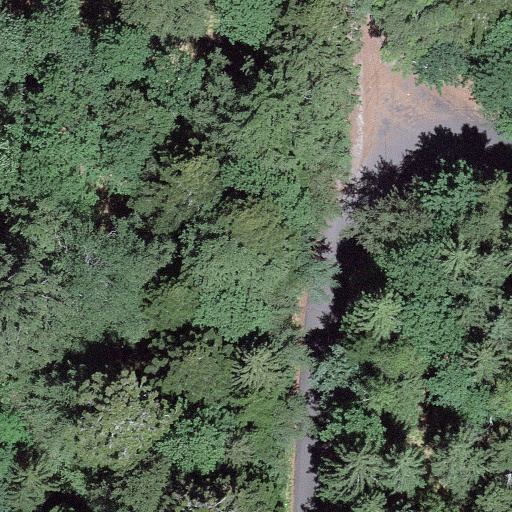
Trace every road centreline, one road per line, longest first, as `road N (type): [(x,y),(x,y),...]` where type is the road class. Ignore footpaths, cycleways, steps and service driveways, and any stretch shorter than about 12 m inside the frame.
road 1 (unclassified): [(511,153),(438,144),(404,155),(358,207),(341,254),(309,511)]
road 2 (track): [(352,0),(404,155)]
